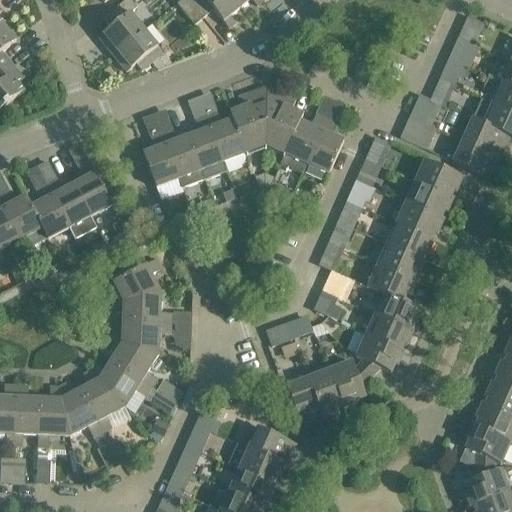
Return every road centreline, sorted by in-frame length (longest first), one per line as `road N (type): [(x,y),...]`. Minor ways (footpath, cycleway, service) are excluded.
road 1 (residential): [(379,105),(288,312),(220,341),(170,458),(138,487),(82,506),(0,505)]
road 2 (residential): [(318,0),(243,62),(83,121)]
road 3 (residential): [(379,105),(397,112),(431,68),(461,0)]
road 4 (residential): [(83,121),(45,0)]
